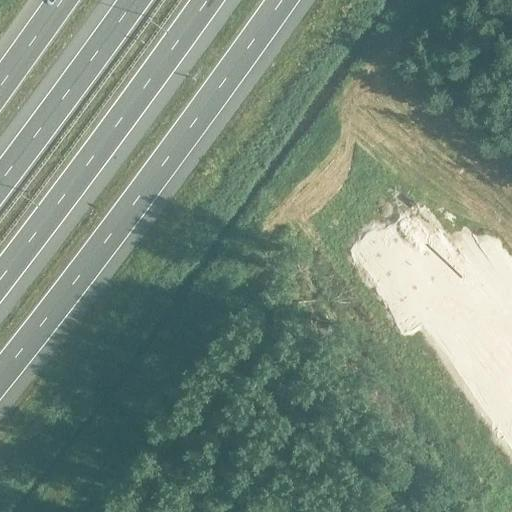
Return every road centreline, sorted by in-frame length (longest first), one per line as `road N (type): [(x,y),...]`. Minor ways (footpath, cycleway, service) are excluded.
road 1 (motorway): [(0,378),(279,0)]
road 2 (motorway): [(0,277),(205,0)]
road 3 (motorway): [(131,0),(0,177)]
